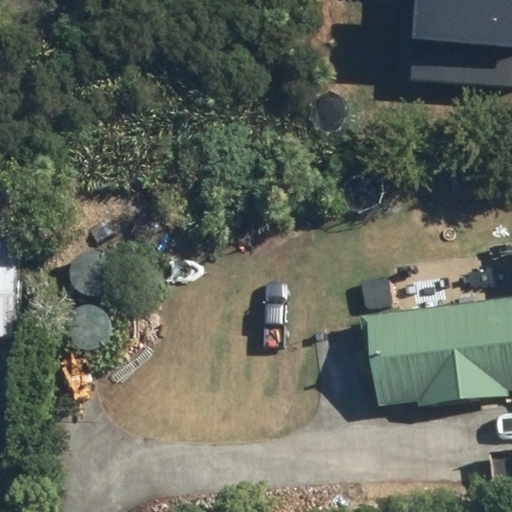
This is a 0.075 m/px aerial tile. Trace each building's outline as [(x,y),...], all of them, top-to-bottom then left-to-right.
[(511,0),(415,0),(411,77),(511,83),(511,0)] [(0,253),(0,337),(26,339),(28,254),(0,253)] [(511,397),(511,302),(384,318),(395,406),(427,402),(428,407),(511,397)] [(85,436),(88,363),(56,361),(53,434),(85,436)] [(9,459),(0,458),(0,505),(9,506),(9,459)]
